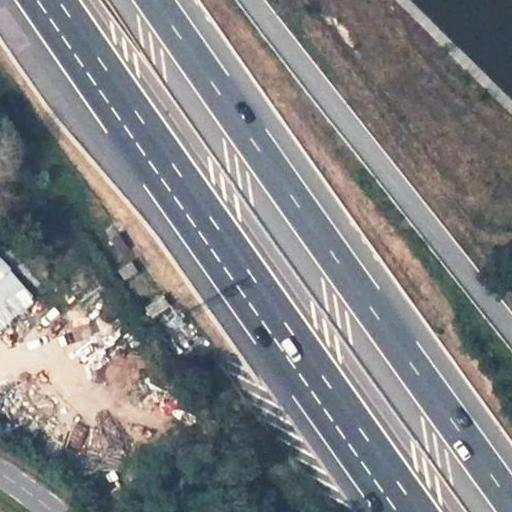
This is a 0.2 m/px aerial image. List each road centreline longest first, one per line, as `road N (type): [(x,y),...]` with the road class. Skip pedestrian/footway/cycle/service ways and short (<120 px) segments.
road 1 (motorway): [(47,0),(410,511)]
road 2 (motorway): [(511,499),(157,0)]
road 3 (unclassified): [(511,332),(255,0)]
